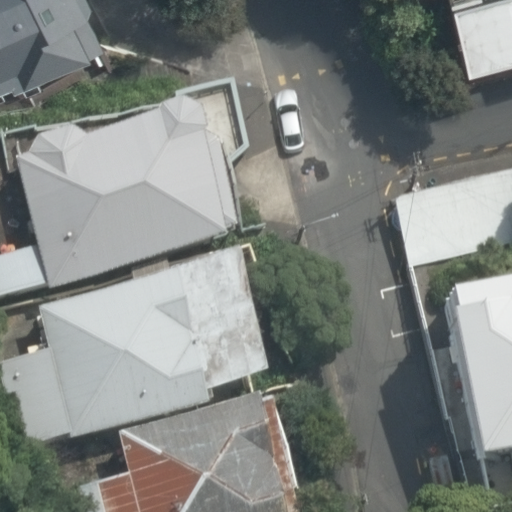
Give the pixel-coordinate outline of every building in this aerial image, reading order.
[(20,86),(106,42),(83,0),(0,0),(0,83),(15,76),(20,86)] [(511,0),(451,0),(466,66),(511,56),(511,0)] [(0,255),(0,294),(244,239),(213,103),(14,148),(37,248),(0,255)] [(511,172),(389,201),(406,274),(508,251),(500,218),(511,215),(511,172)] [(267,377),(239,256),(34,304),(42,338),(0,348),(0,371),(18,446),(216,400),(214,389),(267,377)] [(511,279),(437,298),(477,460),(511,451),(511,279)] [(289,511),(263,396),(115,429),(124,471),(69,484),(75,511),(289,511)]
